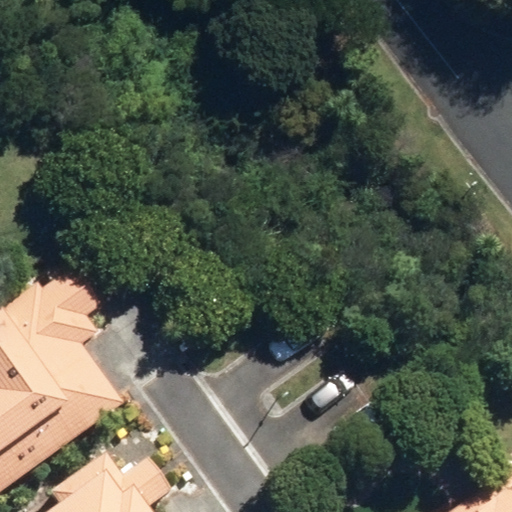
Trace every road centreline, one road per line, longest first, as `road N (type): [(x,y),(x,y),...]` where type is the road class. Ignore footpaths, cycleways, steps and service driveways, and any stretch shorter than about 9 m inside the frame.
road 1 (residential): [(398,0),(511,141)]
road 2 (residential): [(158,367),(260,511)]
